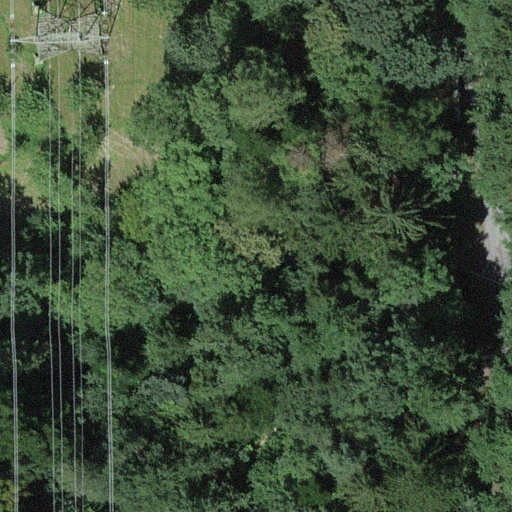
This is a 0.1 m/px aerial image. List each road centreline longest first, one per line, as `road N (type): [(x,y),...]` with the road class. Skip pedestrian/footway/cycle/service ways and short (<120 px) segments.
road 1 (track): [(474,0),(511,295)]
road 2 (track): [(452,511),(511,370)]
